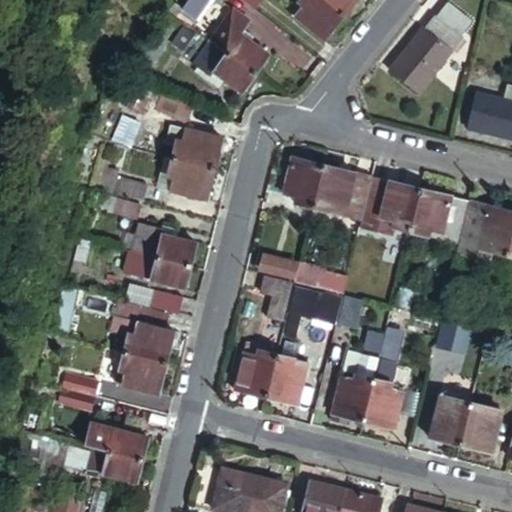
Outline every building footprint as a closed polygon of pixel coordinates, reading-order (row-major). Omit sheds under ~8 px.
[(221,0),(185,0),(179,11),(191,19),(201,10),(209,0),(219,0),(221,1),(221,0)] [(302,4),(297,0),(296,0),(288,10),(294,14),(302,4)] [(343,13),(327,0),(297,0),(302,4),(294,14),(322,38),(343,13)] [(327,0),(343,13),(354,0),(327,0)] [(425,26),(391,68),(422,92),(464,37),(462,36),(473,22),(449,3),(438,18),(437,16),(428,28),(425,26)] [(212,40),(256,69),(269,50),(241,30),(250,17),(234,6),(212,40)] [(194,32),(185,26),(173,42),(183,48),(194,32)] [(212,40),(210,39),(199,54),(203,57),(195,67),(219,83),(225,75),(243,87),(256,69),(212,40)] [(154,86),(143,82),(131,107),(144,108),(154,86)] [(511,82),(509,82),(506,95),(476,88),(467,125),(511,135),(511,82)] [(192,99),(162,86),(154,105),(184,116),(192,99)] [(116,136),(126,142),(136,117),(126,113),(116,136)] [(170,152),(213,162),(221,133),(170,120),(165,139),(173,141),(170,152)] [(170,152),(164,151),(156,183),(170,186),(173,173),(166,172),(170,152)] [(205,195),(213,162),(170,152),(166,172),(173,173),(170,186),(205,195)] [(312,201),(323,160),(297,153),(288,186),(271,183),(268,197),(294,203),(296,197),(312,201)] [(354,168),(323,160),(312,201),(350,211),(362,213),(372,176),(372,172),(354,168)] [(117,165),(103,161),(98,183),(141,193),(145,177),(116,169),(117,165)] [(421,184),(372,172),(372,176),(362,213),(361,219),(360,221),(390,228),(392,221),(410,226),(421,184)] [(468,196),(421,184),(410,226),(458,237),(468,196)] [(142,200),(104,191),(100,206),(139,215),(142,200)] [(511,225),(511,207),(468,196),(458,237),(457,243),(487,250),(488,245),(506,250),(511,225)] [(130,246),(189,260),(194,239),(178,235),(180,226),(163,222),(162,226),(137,220),(133,234),(130,246)] [(125,232),(122,245),(127,246),(130,246),(133,234),(125,232)] [(87,236),(77,234),(74,246),(84,248),(87,236)] [(183,282),(189,260),(130,246),(127,246),(122,267),(183,282)] [(278,263),(275,272),(292,277),(294,267),(278,263)] [(347,273),(323,267),(319,283),(344,289),(347,273)] [(290,278),(264,272),(260,288),(269,290),(264,311),(280,316),(290,278)] [(181,289),(152,282),(148,298),(177,304),(181,289)] [(294,334),(300,312),(333,320),(340,293),(296,282),(284,332),(294,334)] [(400,284),(395,302),(415,306),(419,289),(400,284)] [(70,296),(59,292),(48,326),(60,329),(70,296)] [(356,324),(363,297),(346,293),(339,319),(356,324)] [(127,330),(123,347),(165,357),(174,322),(164,320),(167,307),(124,296),(121,309),(126,310),(122,329),(127,330)] [(451,333),(453,322),(443,319),(438,338),(449,341),(451,333)] [(390,320),(386,336),(399,339),(403,323),(390,320)] [(467,337),(469,325),(453,322),(451,333),(467,337)] [(383,327),(367,324),(363,341),(379,345),(383,327)] [(483,329),(469,325),(467,337),(465,344),(479,347),(483,329)] [(234,383),(265,391),(276,347),(259,343),(261,339),(245,336),(234,383)] [(375,372),(364,415),(393,423),(405,379),(393,376),(395,371),(398,357),(395,356),(399,339),(386,336),(377,372),(375,372)] [(165,357),(123,347),(118,367),(125,368),(123,380),(158,388),(165,357)] [(276,347),(265,391),(297,399),(308,355),(276,347)] [(333,408),(364,415),(375,372),(357,367),(355,376),(341,372),(333,408)] [(97,377),(65,369),(61,383),(93,391),(97,377)] [(93,391),(61,383),(57,398),(89,406),(93,391)] [(451,399),(453,391),(441,388),(439,397),(451,399)] [(460,439),(471,395),(453,391),(451,399),(439,397),(430,432),(460,439)] [(501,403),(471,395),(460,439),(490,447),(501,403)] [(108,446),(141,454),(147,431),(90,416),(85,438),(108,444),(108,446)] [(42,432),(33,430),(22,476),(53,483),(55,471),(52,470),(54,459),(69,463),(68,466),(75,468),(82,439),(75,438),(74,442),(41,434),(42,432)] [(135,478),(141,454),(108,446),(82,439),(75,468),(90,471),(91,466),(96,468),(135,478)] [(277,511),(285,480),(223,465),(213,502),(254,511),(277,511)] [(340,511),(348,482),(312,473),(301,511),(340,511)] [(375,511),(382,491),(348,482),(340,511),(375,511)] [(442,511),(444,506),(407,497),(403,511),(442,511)]
